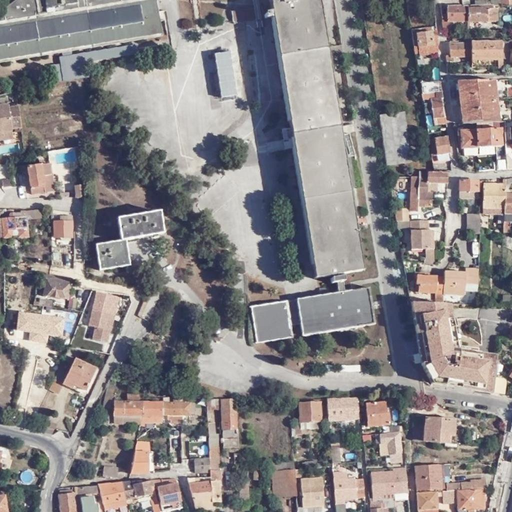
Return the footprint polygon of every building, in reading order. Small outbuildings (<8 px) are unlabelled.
[(83,0),(33,0),(36,16),(0,22),(0,60),(8,59),(9,62),(18,60),(18,58),(62,51),(62,53),(72,51),(72,49),(122,41),(122,43),(131,41),(131,39),(161,34),(155,0),(129,0),(85,8),(83,0)] [(317,0),(268,0),(313,278),(361,270),(348,188),(356,186),(351,156),(343,157),(331,84),(317,0)] [(442,14),(444,28),(450,28),(450,21),(468,21),(468,9),(468,5),(447,4),(447,15),(442,14)] [(468,9),(468,21),(496,21),(496,7),(492,7),(492,5),(470,5),(470,8),(468,9)] [(414,51),(418,51),(419,56),(434,53),(433,46),(437,45),(436,34),(436,27),(436,26),(435,26),(411,30),(414,51)] [(501,69),(500,72),(503,72),(504,68),(504,59),(504,42),(504,40),(472,40),(472,43),(450,43),(450,54),(446,54),(447,59),(454,59),(454,55),(472,55),(472,59),(499,59),(499,67),(499,69),(501,69)] [(138,43),(60,56),(61,63),(51,64),(54,82),(80,77),(78,64),(139,53),(138,43)] [(229,51),(215,54),(222,96),(236,94),(229,51)] [(499,67),(499,59),(472,59),(472,67),(499,67)] [(217,69),(209,70),(211,88),(218,88),(217,69)] [(499,121),(494,78),(457,80),(463,123),(499,121)] [(440,79),(432,80),(434,93),(441,92),(442,92),(441,89),(440,79)] [(432,80),(418,82),(420,95),(429,93),(434,93),(432,80)] [(441,92),(434,93),(429,93),(433,125),(445,124),(442,92),(441,92)] [(0,133),(11,132),(11,129),(15,128),(21,127),(18,104),(9,106),(8,103),(0,104),(0,133)] [(412,109),(401,111),(410,161),(421,159),(412,109)] [(410,161),(401,111),(377,115),(377,118),(378,122),(385,165),(410,161)] [(62,126),(61,112),(29,113),(29,126),(62,126)] [(500,127),(460,130),(461,148),(463,148),(473,147),(473,155),(477,155),(477,147),(495,146),(496,154),(501,153),(500,127)] [(445,136),(433,139),(435,154),(447,152),(445,136)] [(473,147),(463,148),(464,156),(473,155),(473,147)] [(76,162),(75,149),(53,150),(54,163),(76,162)] [(28,168),(32,195),(53,191),(49,165),(43,165),(42,162),(38,162),(39,166),(28,168)] [(417,188),(409,188),(408,211),(416,211),(416,205),(417,199),(429,199),(430,192),(425,192),(425,190),(425,184),(435,184),(445,184),(445,173),(417,171),(417,177),(417,188)] [(409,177),(409,188),(417,188),(417,177),(409,177)] [(2,187),(10,186),(9,178),(1,179),(2,187)] [(458,180),(458,184),(457,191),(476,192),(476,191),(479,191),(479,181),(458,180)] [(504,194),(504,185),(481,185),(481,209),(504,210),(504,194)] [(84,197),(84,186),(74,187),(75,198),(84,197)] [(404,209),(393,210),(395,221),(407,221),(406,212),(404,209)] [(101,269),(130,264),(126,239),(163,233),(159,211),(117,218),(121,240),(96,244),(101,269)] [(9,218),(0,218),(0,237),(11,237),(11,230),(18,230),(18,237),(26,237),(27,221),(40,221),(40,214),(22,213),(22,215),(12,215),(11,215),(10,216),(10,217),(9,218)] [(466,213),(466,233),(479,233),(479,213),(466,213)] [(54,237),(72,237),(72,215),(62,215),(61,221),(53,221),(54,237)] [(424,249),(432,248),(432,230),(427,230),(426,221),(409,221),(409,229),(410,249),(424,249)] [(433,263),(432,248),(424,249),(424,263),(433,263)] [(465,283),(478,284),(478,274),(478,269),(464,268),(464,271),(444,270),(443,274),(416,272),(414,281),(417,281),(417,289),(464,294),(465,283)] [(51,275),(43,274),(40,295),(47,297),(48,296),(49,290),(68,292),(71,279),(51,275)] [(287,300),(251,306),(257,343),(293,337),(291,325),(300,324),(302,336),(375,324),(369,287),(296,299),(287,300)] [(67,299),(68,292),(49,290),(48,296),(67,299)] [(113,315),(114,312),(117,298),(96,293),(93,310),(92,310),(89,326),(95,328),(92,339),(107,343),(110,331),(108,331),(112,314),(113,315)] [(50,308),(53,300),(41,297),(39,304),(50,308)] [(76,300),(70,299),(68,309),(74,310),(76,300)] [(450,303),(409,301),(422,368),(436,384),(491,393),(493,376),(495,355),(458,349),(450,303)] [(120,314),(114,312),(113,315),(112,314),(108,331),(110,331),(113,332),(116,322),(118,322),(120,314)] [(52,315),(38,313),(36,323),(38,323),(35,344),(48,346),(52,315)] [(92,338),(94,328),(88,326),(85,336),(92,338)] [(69,348),(63,361),(69,365),(74,356),(78,358),(80,350),(69,348)] [(58,370),(48,389),(58,394),(63,385),(70,388),(73,385),(84,391),(95,369),(75,360),(68,375),(58,370)] [(491,393),(504,395),(506,381),(503,378),(493,376),(491,393)] [(105,384),(105,385),(102,408),(110,408),(113,385),(105,384)] [(142,417),(142,402),(138,402),(138,395),(127,395),(127,402),(114,402),(114,417),(141,417),(142,417)] [(346,412),(357,412),(357,400),(354,400),(353,396),(346,397),(326,398),(327,414),(346,412)] [(171,414),(180,414),(189,414),(189,402),(179,402),(179,398),(172,398),(172,402),(161,402),(161,414),(171,414)] [(227,399),(222,399),(222,447),(237,447),(236,399),(227,399)] [(318,401),(299,402),(300,422),(320,421),(318,401)] [(156,417),(161,417),(161,414),(161,402),(143,402),(142,402),(142,417),(149,417),(156,417)] [(384,402),(366,403),(367,425),(388,423),(387,412),(385,412),(384,402)] [(139,425),(141,417),(114,417),(114,425),(139,425)] [(156,422),(156,417),(149,417),(142,417),(141,417),(139,425),(139,426),(147,426),(147,422),(156,422)] [(424,423),(414,423),(414,436),(421,436),(421,441),(448,441),(447,437),(447,431),(450,431),(450,418),(424,418),(424,423)] [(44,433),(53,436),(57,424),(48,421),(44,433)] [(389,431),(379,433),(381,453),(389,453),(390,461),(401,460),(399,434),(402,434),(402,431),(402,430),(398,431),(389,431)] [(194,509),(195,509),(201,508),(200,503),(219,501),(217,481),(209,482),(209,478),(217,477),(215,433),(207,433),(207,440),(208,458),(208,472),(208,476),(195,477),(185,478),(186,479),(190,493),(194,509)] [(149,452),(148,452),(148,442),(136,442),(134,452),(146,453),(149,452)] [(330,446),(331,462),(338,461),(337,446),(330,446)] [(147,473),(146,453),(134,452),(129,474),(147,473)] [(208,458),(193,458),(193,472),(208,472),(208,458)] [(294,469),(293,459),(273,461),(274,470),(294,469)] [(427,465),(413,465),(415,489),(438,488),(440,486),(438,464),(427,465)] [(116,469),(104,467),(102,477),(115,480),(116,469)] [(407,499),(406,491),(402,491),(401,471),(405,471),(405,468),(391,468),(391,472),(392,492),(393,499),(407,499)] [(294,469),(274,470),(273,470),(275,493),(295,492),(294,469)] [(355,496),(364,495),(362,476),(342,478),(341,471),(332,472),(333,483),(333,484),(334,497),(355,496)] [(391,472),(370,473),(371,493),(392,492),(391,472)] [(301,506),(313,505),(314,505),(323,504),(321,475),(299,477),(301,506)] [(173,479),(159,480),(159,481),(161,487),(155,489),(160,511),(180,508),(173,480),(173,479)] [(482,488),(485,488),(485,479),(469,480),(469,483),(445,484),(446,490),(451,490),(465,489),(482,488)] [(161,487),(159,481),(159,480),(149,481),(149,482),(151,488),(151,489),(155,489),(161,487)] [(152,511),(158,511),(151,489),(151,488),(149,482),(149,481),(128,483),(127,483),(129,492),(131,498),(148,494),(150,499),(149,500),(152,511)] [(127,483),(97,485),(102,504),(123,499),(131,498),(129,492),(127,483)] [(237,500),(239,500),(247,501),(248,485),(238,484),(237,500)] [(467,511),(473,511),(474,509),(483,508),(482,488),(465,489),(467,509),(467,511)] [(64,494),(57,495),(59,511),(74,511),(73,493),(71,493),(70,489),(64,490),(64,494)] [(465,489),(451,490),(452,499),(456,500),(457,510),(467,509),(465,489)] [(446,490),(442,490),(442,495),(449,495),(449,500),(452,499),(451,490),(446,490)] [(436,511),(435,491),(415,492),(416,511),(436,511)] [(91,493),(78,495),(81,511),(98,511),(96,501),(92,502),(91,493)] [(124,505),(123,499),(102,504),(103,509),(124,505)] [(334,503),(335,511),(344,511),(344,502),(334,503)]
